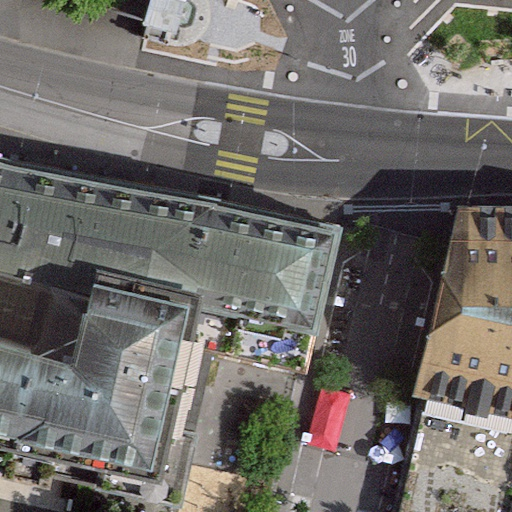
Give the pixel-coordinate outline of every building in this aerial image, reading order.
[(176,0),(93,0),(148,15),(143,32),(166,38),(176,0)] [(0,162),(0,251),(83,273),(180,296),(293,322),(316,226),(0,162)] [(511,224),(452,225),(419,400),(479,410),(511,419),(511,224)] [(0,423),(142,457),(180,296),(83,273),(68,335),(0,319),(0,423)] [(511,511),(511,419),(479,410),(419,400),(393,511),(511,511)]
